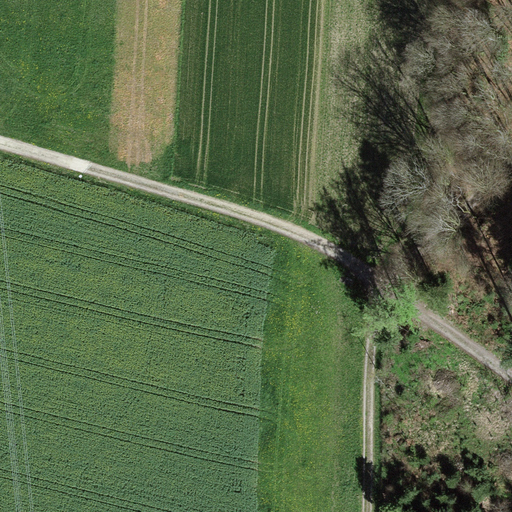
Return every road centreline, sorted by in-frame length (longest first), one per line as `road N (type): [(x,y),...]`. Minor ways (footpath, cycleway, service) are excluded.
road 1 (track): [(0,140),(291,229),(360,273)]
road 2 (track): [(360,273),(511,392)]
road 3 (track): [(360,273),(448,233),(511,162)]
